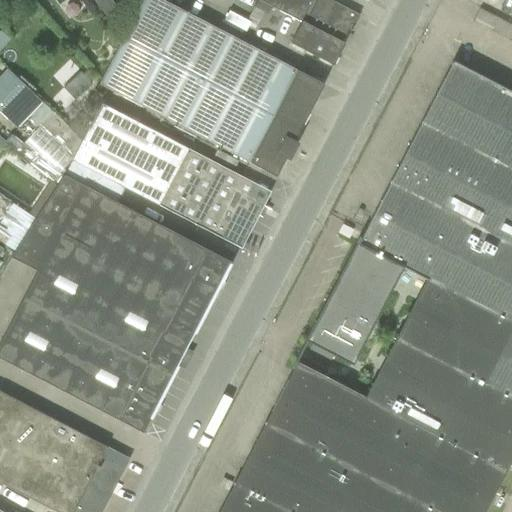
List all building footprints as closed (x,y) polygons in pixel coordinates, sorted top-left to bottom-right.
[(89,0),(100,16),(116,6),(112,0),(89,0)] [(323,85),(305,76),(159,0),(142,0),(98,86),(275,177),(323,85)] [(257,0),(253,8),(266,15),(270,7),(301,23),(290,45),(333,67),(344,45),(341,43),(350,26),(350,25),(344,22),(349,11),(328,0),(257,0)] [(511,0),(474,0),(511,18),(511,0)] [(353,27),(359,16),(349,11),(344,22),(350,25),(350,26),(353,27)] [(0,50),(9,41),(0,32),(0,50)] [(485,511),(511,460),(511,93),(452,62),(360,240),(359,239),(360,238),(359,237),(304,342),(350,365),(400,267),(425,280),(364,399),(296,363),(295,364),(295,363),(295,362),(294,361),(290,368),(292,369),(292,368),(293,368),(218,511),(485,511)] [(7,71),(0,77),(0,114),(16,130),(27,119),(41,104),(7,71)] [(41,104),(27,119),(71,161),(81,142),(41,104)] [(71,161),(63,176),(116,204),(124,189),(238,248),(253,220),(260,205),(248,199),(255,185),(197,154),(100,104),(81,142),(71,161)] [(221,153),(217,161),(236,171),(241,162),(221,153)] [(201,320),(230,263),(116,204),(63,176),(28,231),(201,320)] [(172,377),(201,320),(28,231),(10,259),(36,273),(22,300),(172,377)] [(0,360),(142,434),(172,377),(22,300),(0,341),(0,360)] [(0,392),(0,483),(54,511),(101,511),(129,459),(0,392)]
